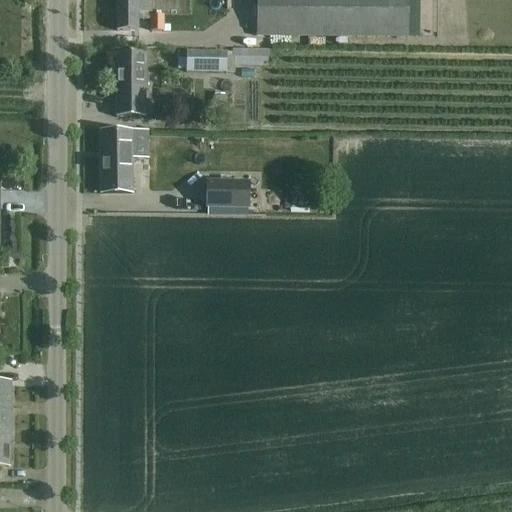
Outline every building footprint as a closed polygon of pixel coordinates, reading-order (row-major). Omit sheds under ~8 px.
[(151,0),(116,0),(117,32),(138,32),(138,13),(151,13),(151,0)] [(407,0),(257,0),(257,37),(407,38),(407,0)] [(149,32),(162,32),(162,18),(149,18),(149,32)] [(229,53),(189,53),(189,73),(229,73),(229,53)] [(147,55),(117,55),(117,119),(144,119),(144,89),(147,89),(147,55)] [(132,134),(101,134),(101,195),(132,196),(132,178),(132,150),(132,134)] [(207,184),(207,208),(247,208),(247,184),(207,184)] [(0,385),(0,468),(10,469),(11,386),(0,385)]
